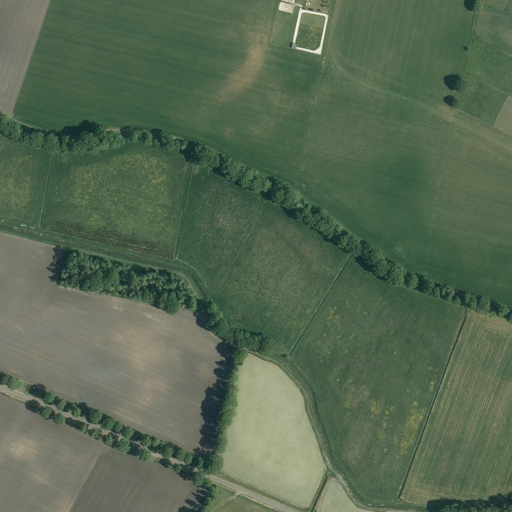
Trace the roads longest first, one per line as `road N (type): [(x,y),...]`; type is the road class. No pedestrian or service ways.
road 1 (track): [(511,311),(410,276),(324,215),(192,142),(123,128),(53,130),(0,110)]
road 2 (unclassified): [(291,511),(0,386)]
